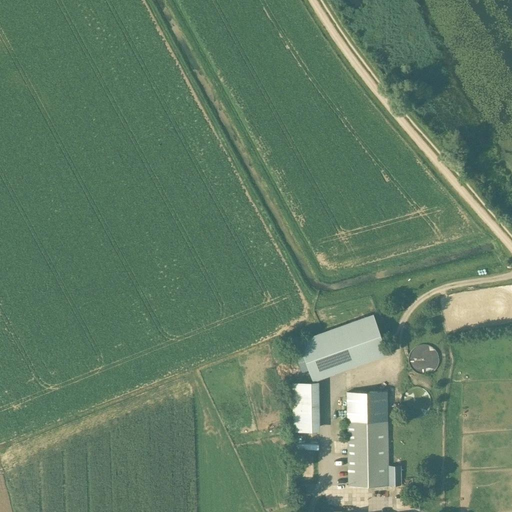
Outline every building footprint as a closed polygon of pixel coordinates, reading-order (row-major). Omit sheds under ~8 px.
[(302,371),(309,369),(299,341),(292,344),(302,371)] [(424,375),(426,375),(428,374),(430,373),(432,373),(433,372),(435,370),(438,366),(439,364),(439,361),(439,358),(439,356),(438,353),(437,351),(436,350),(435,349),(431,346),(429,346),(428,345),(426,345),(423,345),(420,345),(419,346),(416,347),(415,348),(413,349),(412,351),(411,352),(410,353),(410,355),(409,357),(409,359),(409,362),(409,364),(410,366),(411,367),(412,369),(414,371),(415,372),(417,373),(419,374),(420,374),(422,375),(424,375)] [(319,380),(292,381),(294,430),(321,430),(319,380)] [(419,387),(418,387),(416,387),(415,387),(412,388),(411,388),(409,389),(408,390),(406,391),(405,392),(404,394),(402,396),(402,398),(401,401),(401,403),(401,406),(402,408),(402,410),(404,411),(406,413),(407,414),(409,415),(412,416),(416,417),(419,417),(421,417),(423,416),(425,414),(427,412),(428,411),(429,409),(431,406),(431,404),(431,401),(431,399),(430,397),(429,395),(428,393),(426,391),(424,389),(422,388),(420,388),(419,387)] [(401,465),(389,465),(388,421),(348,421),(349,486),(401,485),(401,465)] [(304,486),(296,486),(297,496),(304,496),(304,486)]
